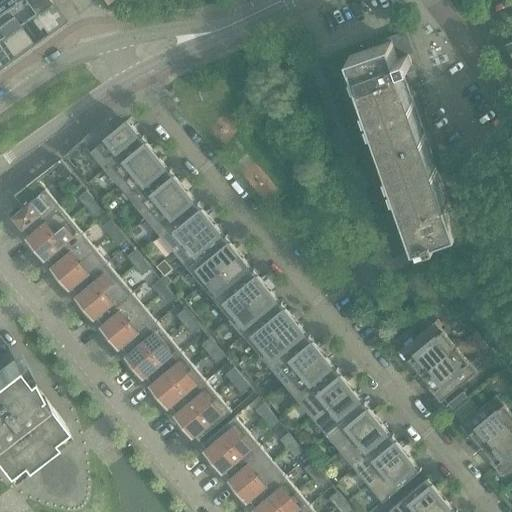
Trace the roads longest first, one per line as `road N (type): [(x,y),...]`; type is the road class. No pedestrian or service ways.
road 1 (residential): [(493,511),(129,74)]
road 2 (residential): [(210,511),(0,259)]
road 3 (tertiary): [(0,168),(129,74)]
road 4 (tertiary): [(106,44),(73,56),(0,106)]
